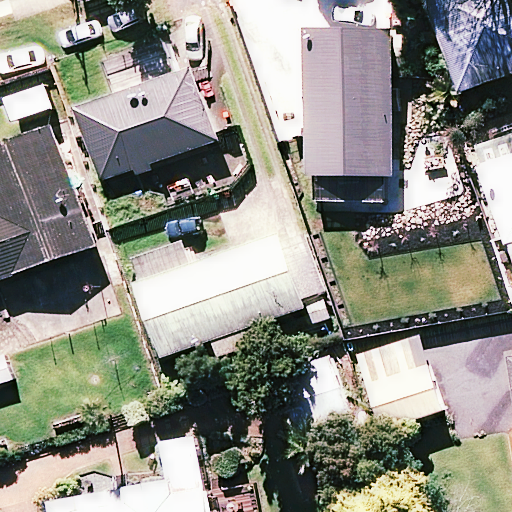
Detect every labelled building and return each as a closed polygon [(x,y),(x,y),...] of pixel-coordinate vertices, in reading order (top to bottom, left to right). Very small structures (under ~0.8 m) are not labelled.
[(511,0),(418,0),(413,2),(446,103),(511,82),(511,0)] [(395,38),(311,37),(310,180),(395,180),(395,38)] [(181,79),(169,42),(102,64),(115,101),(79,114),(102,184),(219,144),(195,74),(181,79)] [(0,283),(95,251),(55,133),(0,151),(0,283)] [(511,144),(478,153),(511,274),(511,144)] [(332,317),(303,233),(139,289),(163,361),(214,343),(220,360),(251,349),(246,333),(306,312),(310,324),(332,317)] [(446,412),(419,338),(360,360),(386,433),(446,412)] [(353,422),(333,360),(282,377),(303,439),(353,422)] [(211,511),(197,442),(164,448),(171,483),(51,507),(52,511),(211,511)]
